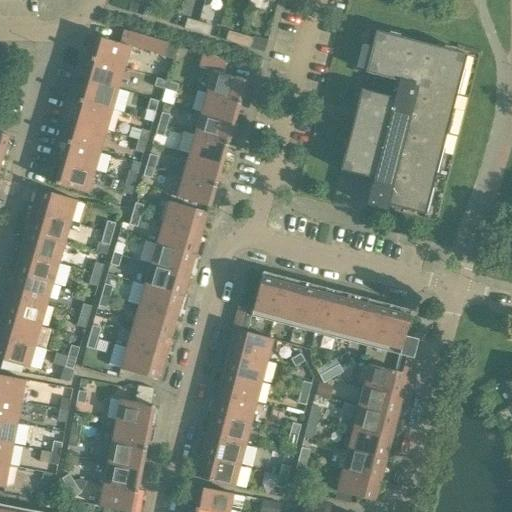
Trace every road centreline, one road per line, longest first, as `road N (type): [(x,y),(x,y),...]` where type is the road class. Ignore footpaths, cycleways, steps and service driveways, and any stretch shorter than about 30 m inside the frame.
road 1 (residential): [(459,293),(257,240),(234,245),(220,262),(157,511)]
road 2 (residential): [(459,293),(402,511)]
road 3 (residential): [(27,165),(61,28)]
